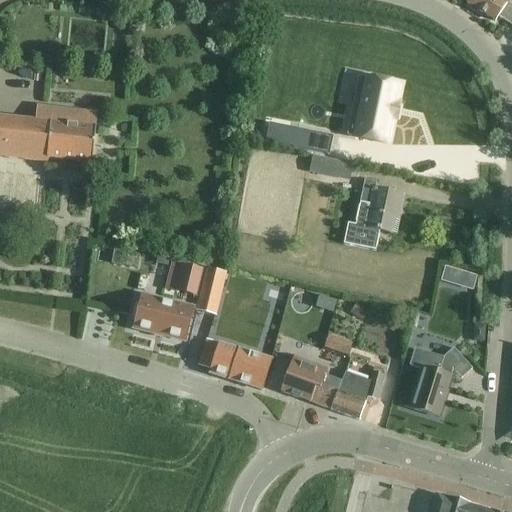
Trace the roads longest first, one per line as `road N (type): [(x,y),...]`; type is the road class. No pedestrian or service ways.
road 1 (unclassified): [(284,453),(253,407),(0,329)]
road 2 (unclassified): [(485,480),(511,245)]
road 3 (tertiary): [(485,480),(355,441),(284,453)]
road 4 (unclassified): [(511,112),(497,71),(469,35),(424,6),(398,0)]
